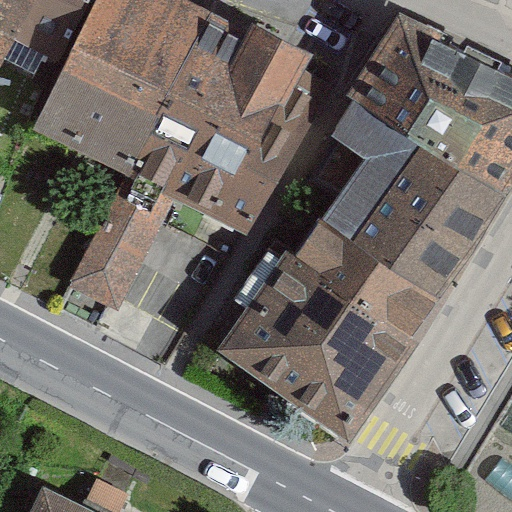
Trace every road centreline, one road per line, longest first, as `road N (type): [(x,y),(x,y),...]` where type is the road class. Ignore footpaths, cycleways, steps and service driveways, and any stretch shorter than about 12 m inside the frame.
road 1 (tertiary): [(0,336),(337,511)]
road 2 (residential): [(511,244),(388,442),(362,511)]
